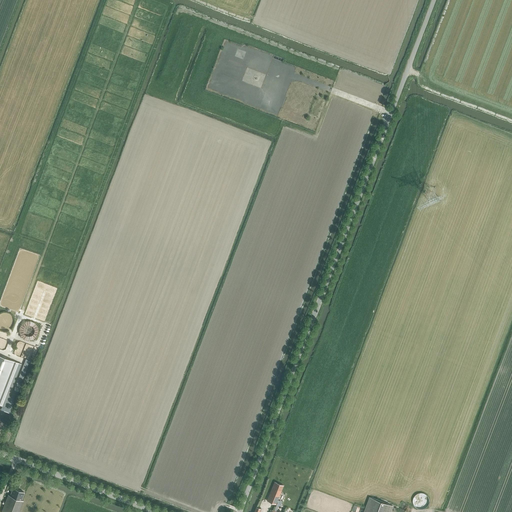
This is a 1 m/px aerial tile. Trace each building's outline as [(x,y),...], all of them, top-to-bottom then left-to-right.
[(0,328),(1,330),(4,331),(7,330),(10,329),(13,327),(14,325),(15,322),(15,319),(14,316),(12,314),(10,313),(7,312),(4,312),(1,313),(0,313),(0,328)] [(22,337),(25,338),(28,339),(31,339),(33,338),(36,336),(37,333),(38,331),(38,328),(37,325),(35,323),(33,321),(30,320),(27,320),(24,321),(22,323),(20,325),(19,328),(19,331),(20,334),(22,337)] [(31,358),(35,346),(20,341),(16,353),(19,354),(20,349),(24,350),(23,355),(31,358)] [(17,361),(0,354),(0,403),(1,404),(17,361)] [(284,485),(275,482),(267,501),(276,504),(284,485)] [(19,511),(24,501),(22,500),(25,492),(14,488),(11,496),(9,495),(2,511),(19,511)] [(413,495),(416,508),(431,504),(427,491),(413,495)] [(371,497),(365,511),(390,511),(392,505),(371,497)]
